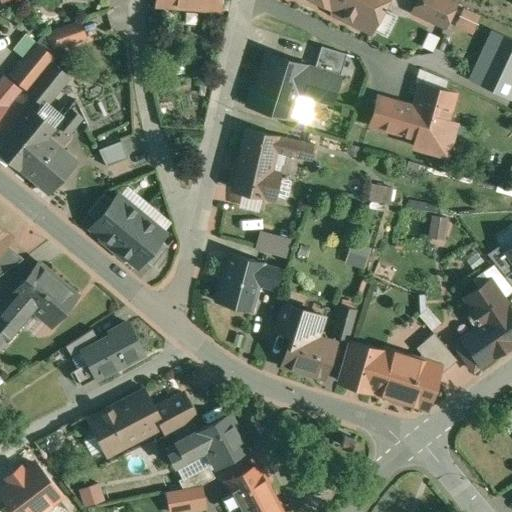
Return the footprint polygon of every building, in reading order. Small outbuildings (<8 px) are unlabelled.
[(155,0),(155,6),(220,11),(221,0),(155,0)] [(387,0),(315,0),(330,8),(332,13),(371,33),(387,0)] [(457,2),(452,0),(417,0),(413,12),(445,27),(457,2)] [(389,33),(399,17),(391,11),(380,27),(389,33)] [(479,18),(464,11),(459,21),(474,28),(479,18)] [(79,20),(45,32),(53,49),(85,37),(79,20)] [(511,43),(492,34),(473,77),(511,94),(511,43)] [(34,44),(22,35),(10,51),(22,61),(34,44)] [(22,61),(9,75),(28,90),(50,62),(55,57),(36,42),(34,44),(22,61)] [(346,53),(322,45),(314,69),(339,77),(346,53)] [(306,65),(267,51),(246,110),(285,123),(297,91),(305,67),(306,65)] [(50,62),(28,90),(45,104),(68,77),(50,62)] [(314,69),(305,67),(297,91),(313,96),(314,95),(331,101),(339,77),(314,69)] [(0,78),(0,109),(4,105),(18,88),(3,75),(0,78)] [(417,107),(378,96),(370,124),(440,144),(455,93),(421,84),(417,96),(420,97),(417,107)] [(82,115),(71,106),(57,124),(69,134),(82,118),(82,115)] [(29,107),(0,141),(0,151),(20,169),(47,136),(54,128),(29,107)] [(356,112),(339,107),(338,110),(327,107),(323,121),(333,125),(350,130),(356,112)] [(315,144),(246,128),(238,166),(240,166),(234,189),(273,198),(274,195),(278,177),(279,174),(270,172),(275,149),(285,151),(284,153),(311,160),(315,144)] [(47,136),(21,168),(50,193),(77,161),(47,136)] [(121,140),(99,148),(106,166),(128,157),(121,140)] [(289,179),(278,177),(274,195),(284,197),(288,195),(291,182),(289,179)] [(371,200),(394,203),(397,185),(373,183),(371,200)] [(104,193),(88,213),(97,220),(113,201),(104,193)] [(97,220),(92,227),(115,246),(141,214),(118,195),(113,201),(97,220)] [(141,214),(115,246),(138,265),(160,239),(164,233),(141,214)] [(433,215),(430,239),(446,241),(449,217),(433,215)] [(10,237),(0,228),(0,249),(5,243),(10,237)] [(258,251),(289,256),(293,235),(261,230),(258,251)] [(160,239),(143,258),(153,266),(169,246),(160,239)] [(367,267),(373,246),(352,241),(347,262),(367,267)] [(0,249),(0,275),(24,258),(5,243),(0,249)] [(265,262),(228,252),(215,301),(252,311),(259,285),(265,264),(265,262)] [(77,293),(40,262),(14,292),(14,293),(0,309),(0,348),(34,310),(51,324),(77,293)] [(511,292),(511,283),(495,263),(483,272),(489,281),(490,281),(503,299),(511,292)] [(283,268),(265,264),(259,285),(276,289),(283,268)] [(489,281),(467,297),(473,306),(470,308),(468,317),(476,329),(455,343),(473,369),(495,354),(511,343),(511,342),(511,312),(503,299),(490,281),(489,281)] [(295,307),(284,303),(276,329),(288,333),(295,307)] [(356,308),(341,304),(333,336),(347,340),(356,308)] [(326,316),(295,307),(288,333),(292,334),(283,364),(324,376),(335,341),(319,336),(326,316)] [(431,307),(422,312),(432,329),(441,324),(431,307)] [(109,332),(110,335),(99,341),(81,350),(82,351),(96,378),(144,352),(128,322),(109,332)] [(92,328),(66,345),(72,357),(82,351),(81,350),(99,341),(92,328)] [(457,360),(434,332),(416,347),(421,353),(420,359),(441,366),(437,377),(457,360)] [(385,351),(349,340),(338,380),(373,391),(385,351)] [(420,359),(386,348),(385,351),(373,391),(426,408),(428,407),(437,377),(441,366),(420,359)] [(183,392),(158,406),(170,430),(196,417),(183,392)] [(138,393),(89,418),(108,454),(162,425),(166,433),(170,430),(158,406),(153,408),(150,402),(144,405),(138,393)] [(230,413),(198,430),(207,448),(217,466),(249,449),(230,413)] [(198,430),(177,441),(187,459),(207,448),(198,430)] [(347,434),(343,433),(339,443),(350,447),(353,437),(347,435),(347,434)] [(208,464),(179,479),(183,488),(200,485),(215,477),(208,464)] [(258,465),(227,481),(243,511),(282,511),(278,503),(258,465)] [(0,480),(0,511),(20,511),(22,511),(0,480)] [(80,488),(85,506),(106,500),(102,483),(80,488)] [(215,511),(210,490),(190,495),(194,511),(215,511)]
